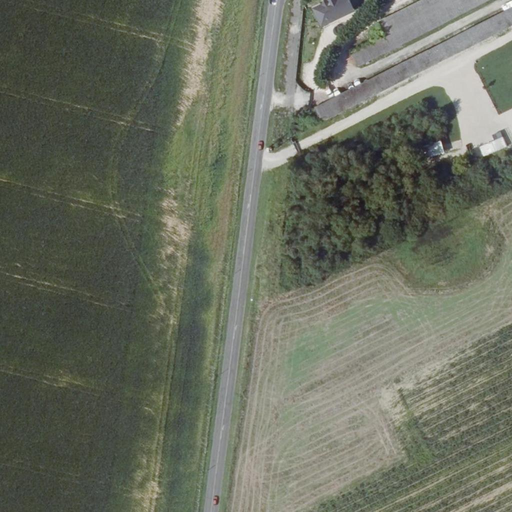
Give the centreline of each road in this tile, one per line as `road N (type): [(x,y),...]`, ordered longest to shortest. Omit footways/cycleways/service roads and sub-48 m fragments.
road 1 (tertiary): [(211,511),(275,0)]
road 2 (unknown): [(505,0),(373,65),(355,58),(350,39),(395,0)]
